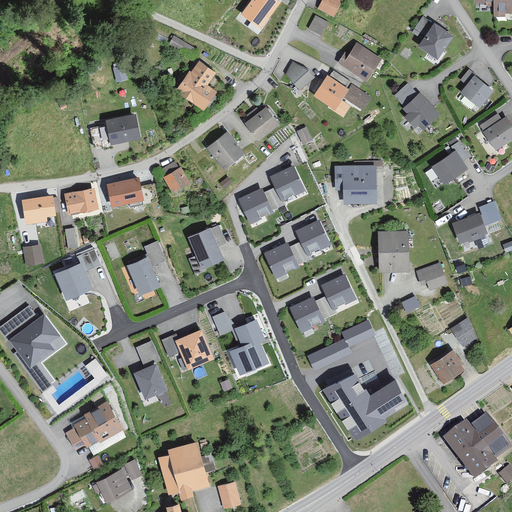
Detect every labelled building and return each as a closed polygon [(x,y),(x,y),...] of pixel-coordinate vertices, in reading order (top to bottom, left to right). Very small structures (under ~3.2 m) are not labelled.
[(279,2),(276,0),(252,0),(242,14),(261,27),(279,2)] [(335,19),(343,2),(339,0),(323,0),(319,11),(335,19)] [(511,0),(475,0),(476,3),(494,3),(494,13),(511,12),(511,0)] [(431,22),(423,17),(411,34),(420,40),(431,22)] [(328,24),(316,18),(309,31),(322,37),(328,24)] [(439,60),(456,38),(437,24),(421,47),(439,60)] [(382,60),(357,45),(350,56),(345,53),(338,65),(368,83),(382,60)] [(117,79),(125,77),(123,62),(114,63),(117,79)] [(194,73),(190,70),(177,89),(205,108),(218,90),(209,84),(216,73),(200,63),(194,73)] [(286,74),(295,85),(301,92),(316,79),(310,71),(294,64),(286,74)] [(476,76),(470,71),(461,81),(467,87),(476,76)] [(349,89),(329,76),(315,98),(338,112),(346,100),(363,111),(371,98),(351,85),(349,89)] [(496,92),(476,77),(463,94),(482,110),(496,92)] [(417,95),(408,84),(393,97),(403,108),(417,95)] [(442,115),(422,93),(404,110),(409,115),(406,118),(417,129),(421,125),(426,130),(442,115)] [(281,126),(267,108),(246,124),(261,142),(281,126)] [(107,124),(98,125),(101,139),(110,137),(111,143),(142,136),(136,111),(105,118),(107,124)] [(503,121),(499,115),(481,127),(497,152),(511,141),(511,123),(508,118),(503,121)] [(313,140),(306,129),(298,134),(305,145),(313,140)] [(241,153),(227,134),(210,147),(224,166),(241,153)] [(452,147),(455,151),(435,165),(447,182),(469,167),(464,160),(469,157),(459,142),(452,147)] [(179,172),(174,163),(157,173),(162,181),(167,178),(175,193),(190,185),(182,170),(179,172)] [(379,204),(378,165),(336,167),(337,191),(345,191),(345,206),(379,204)] [(283,198),(304,187),(294,167),(273,177),(283,198)] [(147,207),(141,180),(110,187),(114,208),(131,205),(132,210),(147,207)] [(252,219),(273,209),(263,189),(242,199),(252,219)] [(99,210),(95,190),(66,195),(70,215),(99,210)] [(56,197),(23,200),(26,225),(48,223),(47,217),(58,216),(56,197)] [(487,224),(503,217),(495,198),(479,204),(487,224)] [(488,232),(482,214),(454,225),(461,242),(488,232)] [(309,253),(330,242),(320,222),(299,232),(309,253)] [(228,244),(219,225),(189,238),(204,271),(225,261),(219,248),(228,244)] [(77,248),(75,229),(65,230),(68,249),(77,248)] [(408,268),(407,235),(383,236),(383,268),(408,268)] [(147,243),(153,262),(165,257),(159,239),(147,243)] [(40,244),(24,247),(28,263),(43,260),(40,244)] [(278,274),(299,264),(289,244),(268,254),(278,274)] [(83,260),(54,272),(65,299),(93,288),(86,270),(101,264),(94,248),(80,253),(83,260)] [(163,286),(151,258),(130,267),(142,295),(163,286)] [(446,282),(438,263),(420,271),(425,282),(429,281),(432,287),(446,282)] [(334,307),(355,297),(345,276),(324,287),(334,307)] [(416,295),(410,298),(403,301),(407,310),(419,304),(416,295)] [(302,329),(323,319),(313,298),(292,309),(302,329)] [(62,336),(46,314),(40,319),(30,306),(0,328),(0,333),(7,344),(11,342),(18,352),(14,355),(43,393),(56,384),(40,362),(57,350),(52,343),(62,336)] [(476,337),(465,321),(453,330),(463,345),(476,337)] [(244,371),(267,361),(257,341),(263,339),(255,322),(250,325),(239,330),(246,345),(234,351),(244,371)] [(373,334),(368,323),(344,334),(346,339),(309,357),(315,370),(351,353),(347,346),(373,334)] [(215,361),(203,331),(179,340),(177,334),(162,340),(169,357),(183,352),(190,371),(215,361)] [(160,357),(152,340),(136,347),(143,365),(160,357)] [(464,367),(454,352),(436,364),(446,379),(464,367)] [(170,389),(158,365),(136,375),(148,399),(170,389)] [(232,388),(229,379),(220,382),(224,392),(232,388)] [(407,404),(394,384),(370,399),(356,379),(327,391),(356,437),(407,404)] [(126,431),(110,400),(84,414),(86,417),(74,424),(76,428),(67,433),(76,450),(86,445),(88,448),(100,442),(101,444),(126,431)] [(472,426),(469,422),(448,438),(476,476),(499,459),(496,455),(508,446),(486,415),(472,426)] [(211,486),(200,442),(170,449),(171,454),(160,457),(170,496),(184,492),(186,500),(197,497),(195,490),(211,486)] [(99,457),(89,461),(94,471),(104,466),(99,457)] [(142,475),(135,461),(124,466),(129,477),(132,476),(133,479),(142,475)] [(511,479),(511,471),(509,467),(499,475),(506,485),(511,479)] [(133,490),(121,470),(98,483),(109,503),(133,490)] [(236,482),(218,487),(225,510),(242,506),(236,482)]
